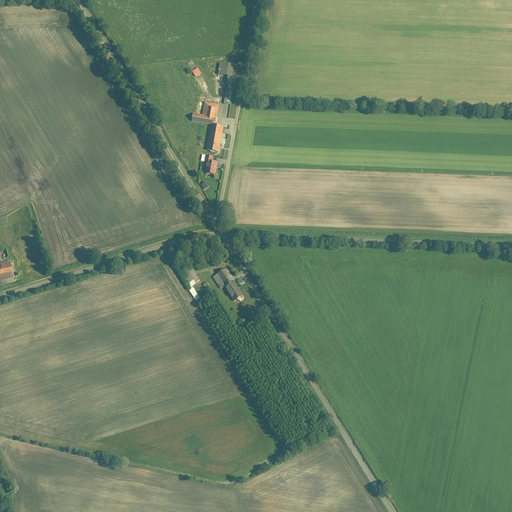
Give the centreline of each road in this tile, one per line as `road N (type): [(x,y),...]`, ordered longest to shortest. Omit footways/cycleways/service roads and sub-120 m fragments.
road 1 (unclassified): [(218,230),(392,511)]
road 2 (unclassified): [(218,230),(511,244)]
road 3 (unclassified): [(77,0),(214,223)]
road 4 (unclassified): [(214,223),(256,0)]
road 5 (unclassified): [(218,230),(0,293)]
